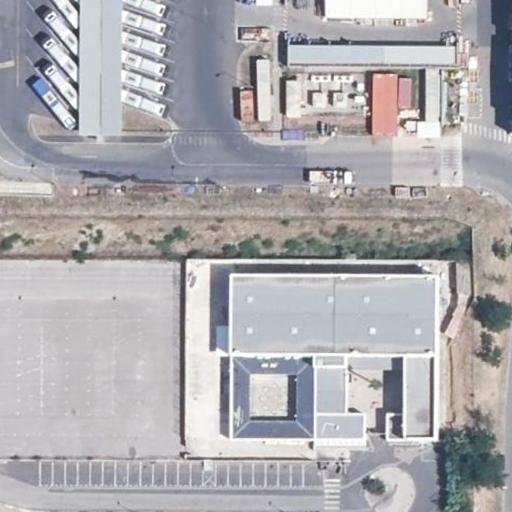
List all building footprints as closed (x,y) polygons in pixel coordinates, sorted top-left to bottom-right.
[(125,104),(125,0),(83,0),(83,124),(83,133),(125,134),(125,104)] [(456,47),(277,48),(276,68),(456,69),(456,47)] [(426,71),(424,124),(416,124),(416,139),(439,139),(441,72),(426,71)] [(371,76),(286,75),(286,114),(371,115),(371,76)] [(400,107),(416,107),(416,76),(373,76),(372,136),(399,136),(400,107)] [(391,440),(441,440),(439,275),(235,275),(235,355),(318,355),(319,439),(368,439),(367,415),(351,415),(350,357),(409,357),(409,420),(404,415),(391,415),(391,440)] [(235,355),(235,439),(319,439),(318,355),(235,355)]
